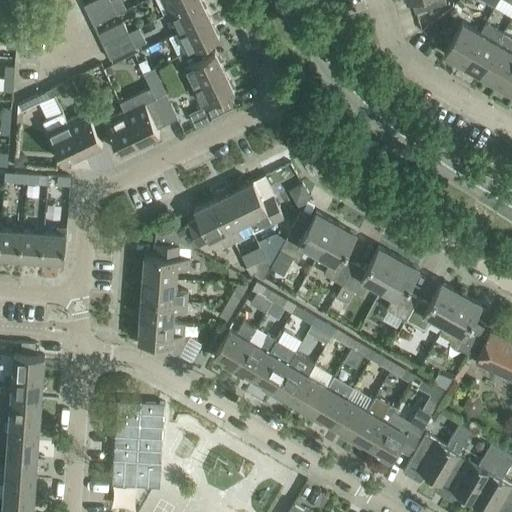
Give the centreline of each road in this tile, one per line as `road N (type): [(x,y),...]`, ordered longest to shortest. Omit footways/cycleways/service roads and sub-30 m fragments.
road 1 (residential): [(397,511),(142,361),(81,353)]
road 2 (residential): [(80,297),(85,219),(96,195),(284,104)]
road 3 (secondary): [(511,206),(395,137),(315,43),(291,0)]
road 4 (residential): [(511,284),(321,170),(284,104)]
road 5 (residential): [(511,128),(400,62),(376,0)]
road 6 (residential): [(71,511),(81,353)]
